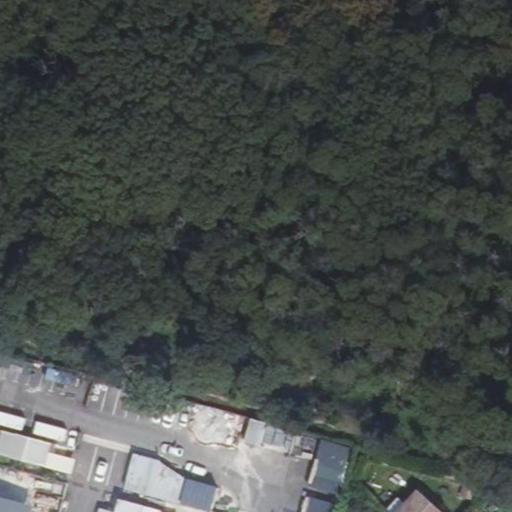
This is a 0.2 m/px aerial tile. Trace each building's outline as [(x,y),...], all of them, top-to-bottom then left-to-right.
[(245,444),(261,448),(268,424),(252,420),(245,444)] [(0,440),(2,441),(0,449),(0,454),(48,467),(54,445),(0,431),(0,440)] [(191,431),(187,442),(214,449),(217,438),(191,431)] [(323,450),(320,460),(345,469),(349,459),(323,450)] [(285,472),(288,459),(262,452),(258,465),(285,472)] [(181,505),(204,511),(210,511),(217,487),(188,479),(187,480),(161,463),(161,461),(133,454),(124,490),(182,504),(181,505)] [(461,497),(474,500),(477,490),(463,486),(461,497)] [(443,511),(421,492),(407,508),(403,511),(443,511)] [(396,499),(385,511),(403,511),(407,508),(396,499)] [(108,511),(101,509),(100,511),(160,511),(161,511),(122,502),(121,508),(109,505),(108,511)]
